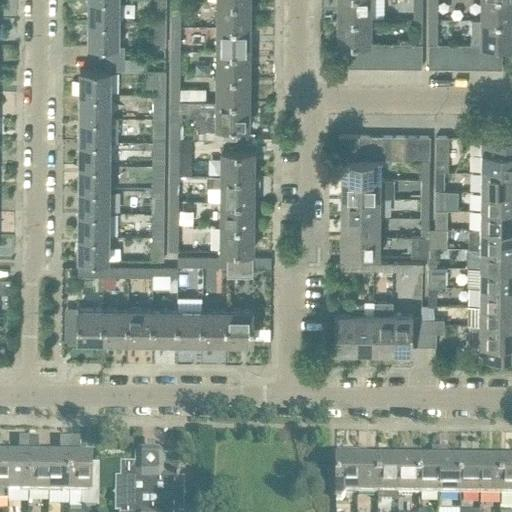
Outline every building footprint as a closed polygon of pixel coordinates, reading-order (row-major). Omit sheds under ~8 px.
[(118,21),(118,0),(88,0),(88,21),(118,21)] [(165,21),(165,0),(153,0),(153,21),(165,21)] [(180,25),(181,0),(173,0),(171,0),(171,25),(180,25)] [(249,26),(249,1),(217,0),(217,25),(249,26)] [(370,18),(370,0),(337,0),(337,17),(370,18)] [(422,18),(422,0),(413,0),(413,18),(422,18)] [(438,18),(437,0),(428,0),(428,18),(438,18)] [(511,19),(511,0),(480,0),(481,19),(511,19)] [(370,42),(370,18),(337,17),(337,42),(348,42),(359,42),(369,42),(370,42)] [(422,43),(422,18),(413,18),(413,43),(422,43)] [(437,42),(438,18),(428,18),(428,43),(437,43),(437,42)] [(511,44),(511,19),(481,19),(481,43),(481,44),(491,44),(502,44),(511,44)] [(118,45),(118,21),(88,21),(88,45),(100,45),(100,57),(124,57),(124,45),(118,45)] [(165,57),(165,21),(153,21),(153,57),(165,57)] [(180,50),(180,25),(171,25),(171,50),(180,50)] [(249,51),(249,26),(217,25),(216,50),(249,51)] [(358,66),(359,42),(348,42),(348,66),(358,66)] [(369,66),(369,42),(359,42),(358,66),(369,66)] [(380,43),(370,42),(369,42),(369,66),(379,67),(380,43)] [(439,67),(439,42),(437,42),(437,43),(428,43),(428,67),(439,67)] [(449,67),(449,42),(439,42),(439,67),(449,67)] [(460,67),(460,43),(449,42),(449,67),(460,67)] [(390,67),(390,43),(380,43),(379,67),(390,67)] [(400,67),(401,43),(390,43),(390,67),(400,67)] [(411,67),(411,43),(401,43),(400,67),(411,67)] [(422,67),(422,47),(422,43),(413,43),(411,43),(411,67),(422,67)] [(470,67),(470,43),(460,43),(460,67),(470,67)] [(481,68),(481,44),(481,43),(470,43),(470,67),(481,68)] [(491,68),(491,44),(481,44),(481,68),(491,68)] [(502,68),(502,44),(491,44),(491,68),(502,68)] [(180,74),(180,50),(171,50),(171,74),(180,74)] [(249,76),(249,51),(216,50),(216,75),(249,76)] [(123,69),(145,69),(146,69),(146,57),(124,57),(100,57),(100,69),(80,68),(79,92),(109,93),(110,69),(123,69)] [(164,93),(165,69),(146,69),(145,69),(146,92),(153,92),(153,93),(164,93)] [(205,89),(180,89),(180,74),(171,74),(170,99),(180,99),(205,100),(205,89)] [(248,101),(249,76),(216,75),(216,100),(248,101)] [(109,117),(109,93),(79,92),(79,116),(109,117)] [(164,117),(164,93),(153,93),(152,117),(164,117)] [(179,138),(179,111),(180,99),(170,99),(170,138),(179,138)] [(248,138),(248,101),(216,100),(205,100),(180,99),(179,111),(191,111),(191,115),(196,115),(196,123),(199,123),(199,137),(248,138)] [(118,117),(109,117),(79,116),(79,140),(109,140),(118,141),(118,117)] [(164,141),(164,117),(152,117),(152,141),(164,141)] [(357,158),(358,134),(338,134),(338,166),(341,166),(341,176),(380,177),(381,158),(369,158),(357,158)] [(369,158),(370,134),(358,134),(357,158),(369,158)] [(381,158),(382,134),(370,134),(369,158),(381,158)] [(394,158),(394,135),(382,134),(381,158),(394,158)] [(406,158),(406,135),(394,135),(394,158),(406,158)] [(418,158),(418,135),(406,135),(406,158),(418,158)] [(429,158),(430,135),(418,135),(418,158),(422,158),(429,158)] [(436,135),(435,157),(444,157),(448,157),(448,135),(436,135)] [(511,137),(481,137),(481,169),(511,169),(511,137)] [(109,164),(109,140),(79,140),(79,164),(109,164)] [(164,165),(164,141),(152,141),(152,165),(164,165)] [(179,174),(179,149),(170,149),(170,174),(179,174)] [(254,150),(234,149),(221,149),(221,174),(253,175),(254,150)] [(444,169),(444,157),(435,157),(435,169),(444,169)] [(429,178),(429,158),(422,158),(421,178),(429,178)] [(108,188),(109,164),(79,164),(78,188),(108,188)] [(163,189),(164,165),(152,165),(152,189),(163,189)] [(444,188),(444,169),(435,169),(435,188),(444,188)] [(511,169),(481,169),(481,189),(511,189),(511,169)] [(178,199),(179,174),(170,174),(169,199),(178,199)] [(253,200),(253,175),(221,174),(220,199),(253,200)] [(380,196),(380,177),(341,176),(341,195),(380,196)] [(108,212),(108,188),(78,188),(78,212),(108,212)] [(447,188),(444,188),(435,188),(435,207),(447,207),(447,188)] [(163,213),(163,189),(152,189),(152,213),(163,213)] [(511,208),(511,189),(481,189),(481,208),(511,208)] [(380,215),(380,196),(341,195),(341,214),(380,215)] [(178,224),(178,199),(169,199),(169,224),(178,224)] [(253,225),(253,200),(220,199),(220,225),(253,225)] [(447,227),(447,207),(435,207),(435,227),(447,227)] [(511,208),(481,208),(480,228),(511,227),(511,208)] [(108,236),(108,212),(78,212),(78,236),(108,236)] [(163,237),(163,213),(152,213),(151,236),(163,237)] [(380,235),(380,215),(341,214),(341,234),(380,235)] [(178,249),(178,224),(169,224),(169,249),(178,249)] [(252,250),(253,225),(220,225),(220,250),(252,250)] [(447,246),(447,227),(435,227),(429,227),(428,235),(428,246),(436,246),(447,246)] [(511,227),(480,228),(480,247),(511,247),(511,227)] [(380,255),(380,235),(341,234),(340,255),(380,255)] [(411,255),(428,255),(428,246),(428,235),(421,235),(411,235),(411,246),(411,255)] [(108,260),(108,236),(78,236),(78,260),(108,260)] [(163,260),(163,237),(151,236),(151,260),(163,260)] [(511,247),(480,247),(480,266),(511,266),(511,247)] [(202,265),(202,256),(177,255),(177,265),(202,265)] [(202,265),(227,265),(227,256),(202,256),(202,265)] [(252,265),(252,256),(227,256),(227,265),(252,265)] [(354,269),(354,261),(334,261),(334,268),(354,269)] [(373,269),(374,261),(354,261),(354,269),(373,269)] [(393,269),(393,261),(374,261),(373,269),(393,269)] [(424,261),(413,261),(393,261),(393,269),(424,269),(424,261)] [(446,265),(436,265),(428,265),(428,284),(436,284),(445,284),(446,265)] [(103,275),(103,266),(78,266),(77,275),(103,275)] [(128,275),(128,266),(103,266),(103,275),(103,287),(115,287),(115,275),(128,275)] [(152,275),(152,266),(128,266),(128,275),(152,275)] [(177,266),(152,266),(152,275),(177,275),(177,266)] [(511,266),(480,266),(480,285),(511,285),(511,266)] [(435,303),(436,284),(428,284),(428,303),(435,303)] [(511,303),(511,285),(480,285),(480,303),(511,303)] [(373,351),(373,313),(363,312),(363,302),(354,302),(354,312),(353,350),(373,351)] [(392,351),(392,313),(392,302),(383,302),(383,313),(373,313),(373,351),(392,351)] [(511,324),(511,303),(480,303),(479,324),(511,324)] [(102,340),(102,307),(77,307),(77,340),(102,340)] [(127,340),(127,307),(102,307),(102,340),(127,340)] [(152,340),(152,308),(127,307),(127,340),(152,340)] [(177,341),(177,308),(152,308),(152,340),(177,341)] [(202,341),(202,308),(177,308),(177,341),(202,341)] [(227,341),(227,309),(202,308),(202,341),(227,341)] [(252,341),(252,309),(227,309),(227,341),(252,341)] [(353,350),(354,312),(334,312),(334,350),(353,350)] [(423,344),(423,317),(412,317),(412,313),(392,313),(392,351),(412,351),(412,344),(423,344)] [(436,345),(436,332),(436,317),(423,317),(423,344),(436,345)] [(511,359),(511,324),(479,324),(478,359),(511,359)] [(29,493),(29,437),(19,437),(19,455),(9,455),(8,493),(29,493)] [(49,494),(49,456),(39,456),(39,437),(29,437),(29,493),(49,494)] [(69,494),(70,438),(60,437),(60,456),(49,456),(49,494),(69,494)] [(80,438),(70,438),(69,494),(69,506),(99,507),(99,464),(91,464),(91,456),(80,456),(80,438)] [(439,496),(440,448),(432,448),(432,459),(419,459),(419,495),(439,496)] [(459,496),(460,460),(448,459),(448,448),(440,448),(439,496),(459,496)] [(115,478),(115,498),(114,511),(183,511),(184,479),(179,479),(179,464),(165,464),(165,455),(159,449),(141,449),(135,455),(135,463),(120,463),(120,478),(115,478)] [(357,495),(358,453),(336,452),(336,501),(341,501),(346,496),(346,495),(357,495)] [(378,495),(379,459),(365,459),(365,453),(358,453),(357,495),(378,495)] [(398,495),(399,453),(391,453),(391,459),(379,459),(378,495),(398,495)] [(419,495),(419,459),(406,459),(406,453),(399,453),(398,495),(419,495)] [(480,496),(480,454),(473,454),(473,460),(460,460),(459,496),(480,496)] [(500,496),(501,460),(487,460),(488,454),(480,454),(480,496),(500,496)] [(8,493),(9,455),(0,455),(0,501),(8,502),(8,493)] [(511,496),(511,460),(501,460),(500,496),(511,496)]
